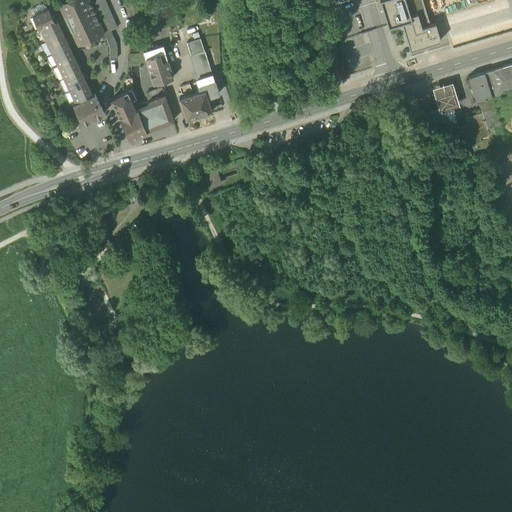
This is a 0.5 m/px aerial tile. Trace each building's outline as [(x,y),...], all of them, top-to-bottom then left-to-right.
[(71,32),(78,45),(103,33),(104,33),(91,4),(92,4),(89,0),(66,0),(58,4),(65,18),(72,14),(78,28),(71,32)] [(104,34),(110,31),(117,28),(104,0),(99,0),(92,4),(91,4),(104,33),(104,34)] [(405,0),(380,0),(388,26),(401,22),(408,44),(430,37),(432,42),(441,40),(435,22),(430,23),(414,28),(405,0)] [(422,0),(405,0),(414,28),(430,23),(422,0)] [(427,0),(431,13),(443,9),(440,0),(427,0)] [(40,29),(75,102),(92,94),(56,21),(54,22),(48,9),(32,16),(39,30),(40,29)] [(109,45),(109,60),(116,60),(116,44),(110,31),(104,34),(104,33),(103,33),(109,45)] [(430,37),(408,44),(410,49),(432,42),(430,37)] [(187,42),(190,55),(204,50),(200,38),(187,42)] [(163,46),(157,47),(162,62),(168,60),(163,46)] [(148,66),(162,62),(157,47),(144,51),(148,66)] [(189,55),(197,79),(211,74),(204,50),(190,55),(189,55)] [(173,77),(168,60),(162,62),(148,66),(153,83),(173,77)] [(499,123),(492,95),(511,89),(511,61),(465,74),(472,102),(477,100),(484,127),(499,123)] [(197,79),(200,90),(205,89),(207,97),(218,93),(212,74),(211,74),(197,79)] [(437,109),(456,102),(448,80),(428,87),(437,109)] [(179,87),(181,93),(191,90),(189,83),(179,87)] [(146,94),(147,100),(164,94),(162,87),(146,94)] [(111,100),(119,117),(135,108),(134,105),(132,101),(136,99),(132,89),(127,91),(111,100)] [(211,110),(207,97),(205,89),(200,90),(179,97),(186,118),(211,110)] [(94,93),(92,94),(75,102),(73,103),(82,124),(104,113),(94,93)] [(164,94),(147,100),(149,105),(151,110),(149,111),(149,112),(153,129),(155,127),(174,120),(164,94)] [(137,107),(138,110),(149,105),(147,100),(134,105),(135,108),(137,107)] [(137,107),(135,108),(119,117),(130,139),(146,132),(140,115),(138,110),(137,107)] [(153,129),(149,112),(140,115),(146,132),(147,131),(149,130),(153,129)] [(209,173),(213,185),(220,183),(216,170),(209,173)] [(99,230),(85,241),(97,257),(112,246),(99,230)]
